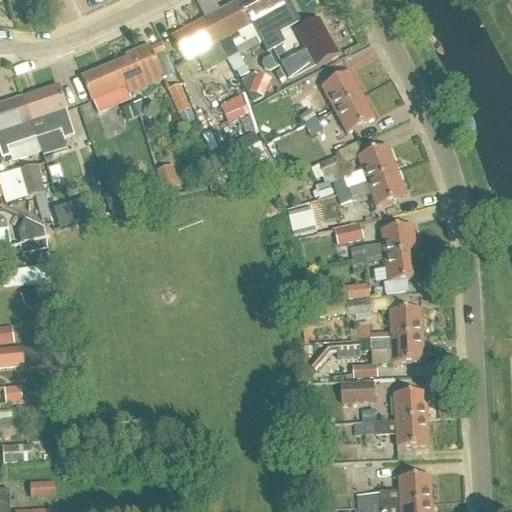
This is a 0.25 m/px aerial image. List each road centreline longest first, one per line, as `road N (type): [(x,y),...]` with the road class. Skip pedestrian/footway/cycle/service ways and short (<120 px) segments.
road 1 (unclassified): [(482,511),(460,211),(432,128),(362,0)]
road 2 (residential): [(0,48),(49,51),(159,0)]
